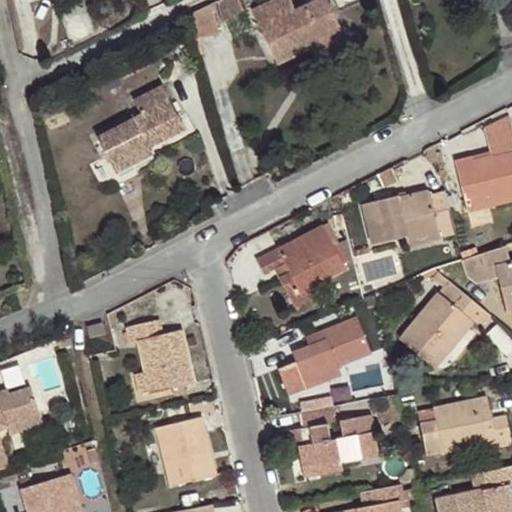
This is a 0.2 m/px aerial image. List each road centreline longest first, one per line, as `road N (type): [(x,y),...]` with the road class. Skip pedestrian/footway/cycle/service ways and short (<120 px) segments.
road 1 (residential): [(199,246),(259,511)]
road 2 (residential): [(199,246),(430,126)]
road 3 (residential): [(16,83),(73,312)]
road 4 (residential): [(16,83),(188,0)]
road 5 (residential): [(73,312),(199,246)]
road 6 (residential): [(430,126),(393,0)]
